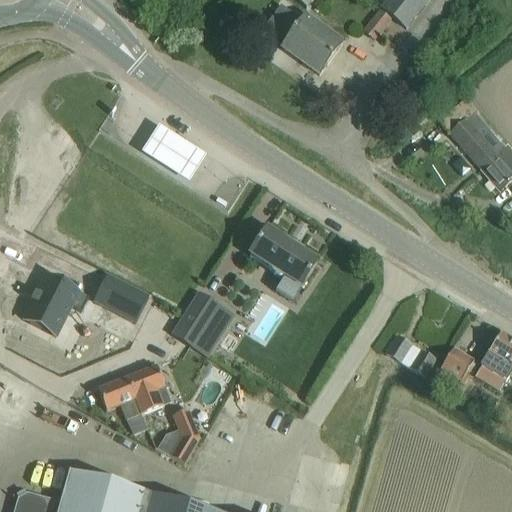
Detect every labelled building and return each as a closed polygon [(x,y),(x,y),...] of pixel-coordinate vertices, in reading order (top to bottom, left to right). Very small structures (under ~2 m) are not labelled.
[(293,0),(305,10),(312,0),(293,0)] [(405,32),(417,16),(429,0),(387,0),(362,33),(372,41),(390,20),(405,32)] [(300,21),(290,15),(276,34),(286,41),(279,50),(317,77),(329,61),(342,44),(320,28),(304,16),(300,21)] [(500,148),(473,115),(476,113),(465,99),(437,123),(480,172),(508,150),(503,145),(500,148)] [(205,156),(157,125),(140,152),(188,182),(205,156)] [(511,155),(508,150),(480,172),(498,193),(511,181),(511,155)] [(223,209),(225,205),(216,200),(214,203),(223,209)] [(30,229),(36,212),(24,208),(18,224),(30,229)] [(280,240),(265,231),(248,258),(299,291),(316,264),(302,255),(302,254),(280,240)] [(235,287),(253,296),(262,278),(244,269),(235,287)] [(134,325),(148,299),(105,277),(92,304),(134,325)] [(54,338),(71,307),(81,312),(87,300),(77,295),(45,279),(23,322),(54,338)] [(197,294),(170,336),(192,351),(206,360),(216,345),(202,335),(219,309),(197,294)] [(400,337),(411,341),(419,321),(408,317),(400,337)] [(421,323),(411,344),(427,352),(437,331),(421,323)] [(480,364),(494,343),(473,330),(459,351),(480,364)] [(511,343),(499,336),(480,368),(505,383),(511,371),(511,343)] [(423,381),(434,365),(396,340),(386,356),(423,381)] [(458,383),(472,362),(453,350),(439,370),(458,383)] [(124,381),(139,417),(162,408),(156,393),(164,390),(155,368),(124,381)] [(145,432),(139,417),(124,381),(97,392),(105,413),(121,406),(134,436),(145,432)] [(199,441),(188,411),(171,418),(180,440),(169,459),(184,468),(199,441)] [(195,511),(69,476),(58,511),(195,511)] [(50,511),(53,502),(24,495),(22,492),(14,496),(16,500),(12,511),(50,511)]
